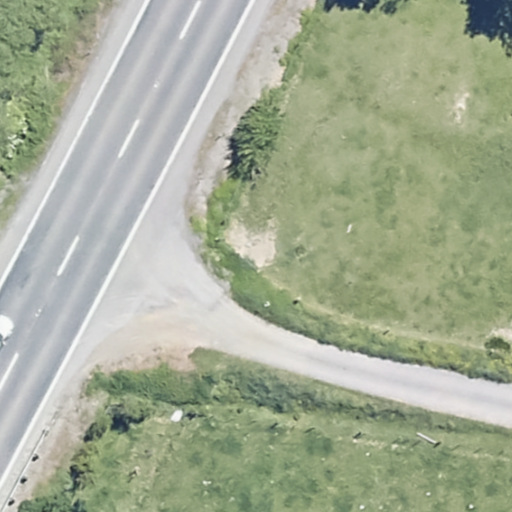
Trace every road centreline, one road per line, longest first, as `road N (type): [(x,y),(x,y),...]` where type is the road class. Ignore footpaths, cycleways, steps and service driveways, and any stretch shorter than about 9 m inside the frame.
road 1 (residential): [(59,251),(266,345),(511,406)]
road 2 (trunk): [(59,251),(187,0)]
road 3 (trunk): [(0,367),(59,251)]
